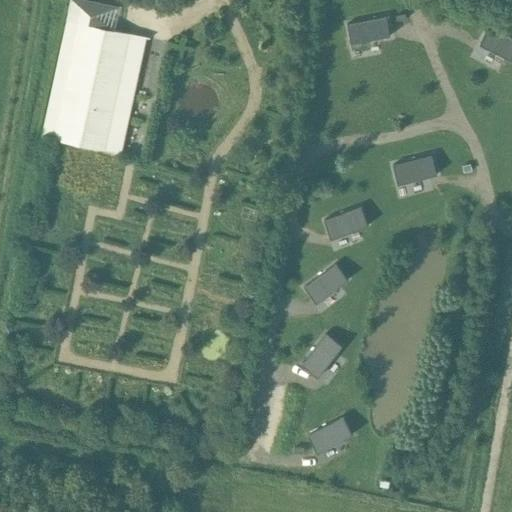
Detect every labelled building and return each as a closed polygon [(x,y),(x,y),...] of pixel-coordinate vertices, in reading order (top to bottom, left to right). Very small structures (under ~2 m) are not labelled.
[(71,0),(69,11),(42,137),(122,154),(147,39),(150,39),(150,38),(92,26),(94,17),(109,12),(111,6),(81,0),(71,0)] [(386,16),(347,24),(351,44),(390,36),(386,16)] [(511,37),(489,26),(480,45),(511,60),(511,37)] [(432,155),(393,165),(398,185),(437,175),(432,155)] [(361,206),(324,220),(331,239),(369,225),(361,206)] [(336,263),(304,287),(316,303),(348,279),(336,263)]
